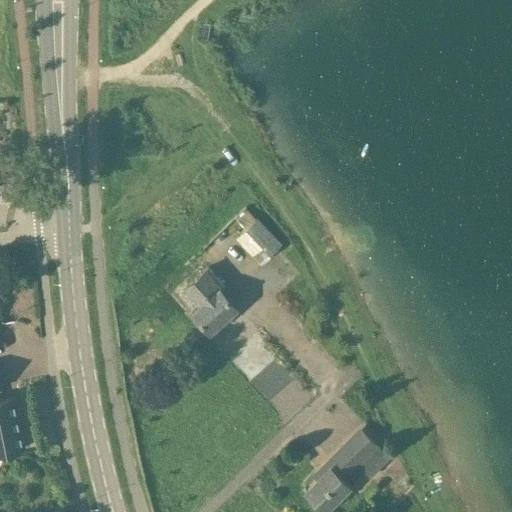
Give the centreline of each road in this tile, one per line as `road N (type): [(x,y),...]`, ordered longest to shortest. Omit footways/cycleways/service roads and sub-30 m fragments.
road 1 (residential): [(112,511),(76,330),(69,227)]
road 2 (residential): [(69,227),(59,68)]
